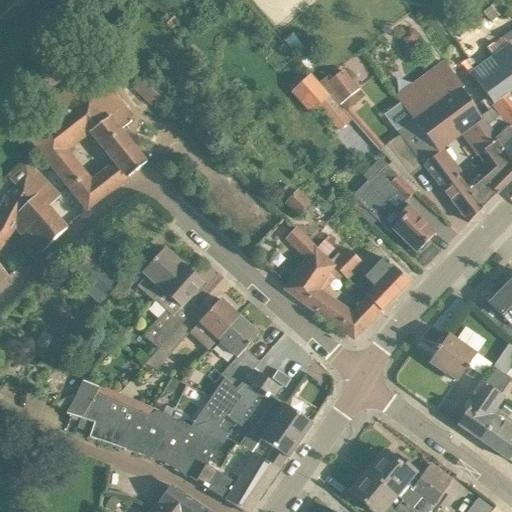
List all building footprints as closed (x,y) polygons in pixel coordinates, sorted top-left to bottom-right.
[(481,13),(482,15),(478,18),(484,27),(500,15),(499,13),(502,12),(497,5),(494,7),(493,5),(481,13)] [(176,25),(173,22),(175,20),(171,15),(163,23),(168,27),(169,26),(172,29),(176,25)] [(109,49),(87,28),(77,39),(99,60),(109,49)] [(511,30),(503,37),(490,46),(488,44),(464,62),(493,105),(507,94),(511,90),(511,30)] [(414,32),(408,31),(404,34),(403,40),(406,45),(412,46),(417,42),(418,36),(414,32)] [(489,130),(480,117),(479,118),(460,91),(462,89),(442,62),(395,96),(412,119),(437,150),(460,132),(479,160),(490,174),(484,180),(480,175),(465,187),(469,193),(481,211),(511,179),(511,164),(495,139),(489,130)] [(359,91),(343,71),(331,80),(328,76),(319,83),(323,88),(339,106),(359,91)] [(150,72),(132,90),(150,108),(168,89),(150,72)] [(308,111),(326,95),(308,73),(289,91),(308,111)] [(99,79),(38,127),(43,134),(33,142),(87,211),(128,178),(146,165),(144,163),(146,161),(144,160),(143,161),(120,132),(131,123),(118,107),(121,105),(99,79)] [(511,100),(507,94),(493,105),(494,105),(493,106),(494,107),(511,130),(511,100)] [(331,124),(342,114),(328,96),(316,106),(331,124)] [(511,164),(511,130),(494,107),(480,117),(495,139),(511,164)] [(406,179),(410,177),(424,166),(468,224),(481,211),(469,193),(465,187),(437,150),(412,119),(395,132),(398,136),(380,150),(406,179)] [(241,133),(234,139),(242,148),(249,142),(241,133)] [(18,153),(26,162),(35,155),(27,145),(18,153)] [(0,284),(9,278),(0,266),(0,242),(14,223),(41,254),(66,230),(47,208),(58,198),(26,164),(8,180),(16,189),(5,199),(0,210),(0,284)] [(414,194),(390,171),(358,204),(377,222),(390,235),(393,232),(416,254),(418,251),(420,253),(427,246),(425,244),(435,234),(404,204),(414,194)] [(283,205),(296,217),(310,203),(297,191),(294,193),(286,186),(278,194),(286,201),(283,205)] [(372,227),(377,222),(358,204),(353,209),(372,227)] [(327,322),(352,339),(352,340),(353,340),(354,340),(354,339),(378,316),(381,313),(365,297),(351,313),(316,289),(326,273),(336,280),(341,274),(333,266),(332,267),(331,266),(314,250),(294,230),(286,239),(308,261),(285,291),(327,322)] [(340,257),(331,266),(332,267),(333,266),(341,274),(346,278),(360,263),(349,252),(350,251),(347,249),(340,257)] [(153,301),(183,267),(163,250),(142,274),(145,277),(135,288),(151,302),(153,301)] [(67,277),(98,305),(106,296),(117,284),(86,256),(75,268),(67,277)] [(381,313),(408,284),(382,260),(364,279),(355,288),(365,297),(381,313)] [(153,301),(172,318),(202,285),(183,267),(153,301)] [(108,296),(117,304),(136,281),(127,273),(108,296)] [(511,279),(503,289),(511,298),(511,279)] [(511,345),(511,344),(511,298),(503,289),(488,305),(502,319),(493,328),(511,345)] [(220,301),(198,324),(208,333),(199,343),(209,352),(218,342),(239,318),(220,301)] [(180,325),(173,318),(153,340),(161,347),(180,325)] [(220,377),(224,380),(235,390),(252,372),(251,371),(258,363),(245,350),(258,335),(239,318),(218,342),(236,359),(220,377)] [(189,335),(190,334),(180,325),(161,347),(162,348),(159,351),(146,366),(156,371),(189,335)] [(448,336),(445,340),(439,348),(438,347),(435,351),(437,352),(428,364),(457,383),(465,371),(466,372),(469,369),(467,368),(476,355),(448,336)] [(511,360),(505,356),(496,369),(505,376),(511,365),(511,360)] [(492,407),(499,396),(510,380),(505,376),(496,369),(457,426),(478,441),(492,421),(498,412),(492,407)] [(280,390),(252,372),(235,390),(224,380),(190,429),(205,436),(223,446),(227,440),(279,472),(311,425),(273,399),(280,390)] [(284,389),(290,381),(276,372),(271,379),(284,389)] [(223,446),(205,436),(190,429),(169,418),(162,415),(156,412),(99,386),(98,389),(82,382),(75,398),(71,396),(55,404),(67,413),(66,415),(80,420),(94,425),(90,438),(89,438),(89,439),(163,464),(241,511),(250,511),(279,472),(227,440),(223,446)] [(498,412),(492,421),(478,441),(509,462),(511,457),(511,429),(504,424),(507,418),(498,412)] [(94,425),(80,420),(77,430),(90,434),(89,438),(90,438),(94,425)] [(367,474),(401,503),(412,490),(432,506),(451,481),(430,466),(421,478),(415,473),(396,457),(393,460),(384,453),(367,474)] [(412,511),(401,503),(367,474),(350,494),(371,511),(412,511)] [(205,511),(170,488),(152,511),(205,511)] [(109,511),(111,511),(119,502),(112,498),(105,508),(109,511)] [(489,511),(491,510),(477,499),(471,508),(476,511),(489,511)]
